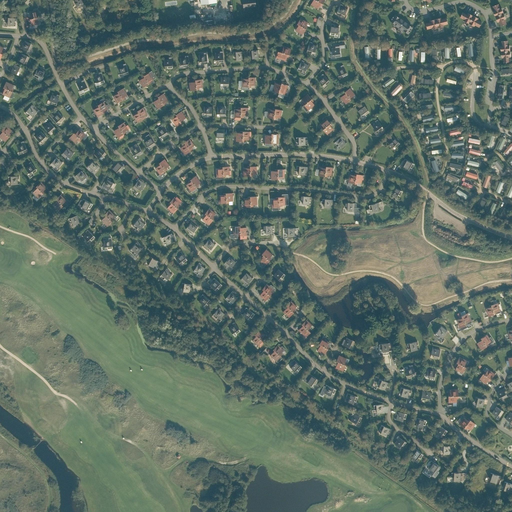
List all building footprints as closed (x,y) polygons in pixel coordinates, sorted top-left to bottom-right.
[(323,4),(315,0),(313,0),(311,5),(318,9),(320,5),(321,6),(323,4)] [(341,4),(336,14),(341,16),(342,14),(344,15),(347,9),(342,7),(343,5),(341,4)] [(501,26),(507,24),(505,19),(506,19),(502,8),(500,8),(498,4),(493,6),(495,11),(493,11),(498,22),(499,22),(501,26)] [(29,17),(30,19),(39,17),(38,10),(30,13),(27,13),(29,17)] [(475,25),(479,27),(481,22),(477,20),(478,18),(467,13),(467,14),(462,12),(460,17),(464,20),(463,21),(474,26),(475,25)] [(408,34),(412,27),(408,25),(409,24),(399,17),(395,15),(390,21),(394,24),(393,24),(403,32),(404,31),(408,34)] [(6,17),(5,22),(8,23),(7,26),(14,26),(14,21),(16,21),(16,18),(6,17)] [(39,17),(30,19),(25,21),(27,27),(31,25),(39,23),(38,20),(40,19),(39,17)] [(300,18),(297,24),(306,29),(307,27),(305,26),(307,23),(300,18)] [(443,25),(447,24),(446,18),(441,19),(441,18),(429,21),(430,22),(425,23),(427,29),(431,28),(432,29),(443,26),(443,25)] [(306,29),(297,24),(296,26),(297,27),(295,30),(302,35),(306,29)] [(331,24),(330,35),(335,35),(335,33),(338,33),(339,27),(334,26),(334,24),(331,24)] [(25,41),(22,48),(28,51),(29,48),(31,49),(33,45),(25,41)] [(504,62),(510,62),(509,57),(511,57),(510,45),(508,45),(508,41),(502,41),(502,46),(501,46),(502,58),(503,58),(504,62)] [(309,42),(306,52),(311,54),(312,51),(315,52),(317,46),(312,44),(312,43),(309,42)] [(335,48),(331,48),(332,55),(335,54),(335,57),(340,56),(339,46),(345,45),(344,42),(335,43),(335,48)] [(281,50),(280,52),(289,55),(291,49),(283,46),(282,50),(281,50)] [(258,50),(249,51),(250,56),(252,56),(252,59),(259,58),(258,50)] [(220,53),(215,54),(215,60),(218,60),(218,62),(223,62),(222,51),(220,51),(220,53)] [(242,51),(233,52),(234,57),(236,57),(236,60),(243,59),(242,51)] [(289,55),(280,52),(278,52),(276,58),(286,61),(287,57),(288,57),(289,55)] [(21,53),(18,61),(24,63),(25,61),(27,62),(29,57),(21,53)] [(204,55),(199,55),(199,62),(202,61),(202,64),(207,63),(206,53),(204,53),(204,55)] [(185,58),(180,58),(180,65),(183,64),(184,67),(189,66),(188,56),(185,56),(185,58)] [(169,59),(164,60),(164,66),(167,66),(167,68),(173,68),(172,57),(169,57),(169,59)] [(302,60),(297,70),(302,72),(303,70),(305,71),(308,65),(303,63),(304,61),(302,60)] [(123,66),(118,68),(120,74),(123,73),(124,75),(129,74),(126,63),(123,64),(123,66)] [(14,64),(11,71),(17,74),(18,72),(20,73),(22,68),(14,64)] [(341,68),(336,70),(339,76),(342,75),(343,77),(348,75),(343,65),(341,66),(341,68)] [(38,66),(34,76),(38,78),(39,76),(42,77),(45,71),(40,69),(41,67),(38,66)] [(152,71),(144,76),(149,84),(151,83),(150,81),(156,78),(152,71)] [(99,75),(94,77),(96,83),(99,82),(100,84),(105,82),(101,72),(99,73),(99,75)] [(322,77),(318,81),(322,85),(325,83),(326,85),(330,82),(323,74),(321,76),(322,77)] [(149,84),(144,76),(141,77),(142,79),(139,80),(143,87),(149,84)] [(221,77),(221,83),(223,83),(223,86),(229,86),(229,77),(221,77)] [(82,83),(77,85),(80,91),(83,90),(84,92),(88,89),(84,80),(81,81),(82,83)] [(3,87),(12,92),(12,91),(13,89),(12,88),(13,85),(6,82),(3,87)] [(279,93),(281,83),(279,82),(278,84),(275,83),(272,91),(279,93)] [(281,83),(279,93),(285,95),(285,93),(287,94),(288,90),(286,89),(288,85),(284,84),(285,82),(282,82),(281,83)] [(12,91),(12,92),(3,87),(2,90),(4,91),(2,94),(12,98),(15,92),(12,91)] [(123,88),(118,91),(123,100),(125,99),(124,97),(127,95),(123,88)] [(345,92),(350,100),(353,98),(352,97),(355,95),(350,88),(345,92)] [(123,100),(118,91),(115,93),(116,94),(113,96),(117,103),(123,100)] [(350,100),(345,92),(342,94),(344,95),(340,97),(345,104),(350,100)] [(163,93),(158,97),(163,105),(166,104),(165,102),(168,100),(163,93)] [(51,94),(49,101),(52,102),(51,104),(56,105),(60,95),(57,94),(57,96),(51,94)] [(304,105),(312,99),(307,94),(301,99),(304,102),(302,103),(304,105)] [(163,105),(158,97),(156,98),(157,100),(154,102),(158,109),(163,105)] [(304,105),(302,107),(306,112),(308,110),(314,105),(312,102),(313,101),(312,99),(304,105)] [(98,105),(103,113),(105,112),(105,111),(108,109),(104,102),(98,105)] [(362,107),(357,110),(361,115),(364,113),(365,115),(369,112),(363,104),(360,105),(362,107)] [(32,105),(25,113),(29,116),(30,114),(33,116),(37,111),(33,108),(34,107),(32,105)] [(103,113),(98,105),(96,106),(97,108),(94,110),(98,117),(103,113)] [(204,106),(203,113),(206,113),(206,115),(212,116),(212,107),(204,106)] [(217,107),(217,114),(220,114),(220,116),(225,116),(225,107),(217,107)] [(143,108),(138,111),(143,119),(145,118),(144,116),(147,114),(143,108)] [(267,117),(273,119),(275,109),(273,108),(272,110),(269,109),(267,117)] [(275,109),(273,119),(276,119),(276,117),(280,118),(282,110),(275,109)] [(143,119),(138,111),(135,112),(136,114),(133,116),(137,123),(143,119)] [(181,111),(176,115),(181,123),(184,121),(183,120),(186,118),(181,111)] [(58,112),(52,117),(57,122),(59,120),(60,122),(64,119),(58,112)] [(181,123),(176,115),(174,116),(175,117),(172,120),(176,126),(181,123)] [(323,130),(330,123),(326,118),(320,124),(322,126),(321,128),(323,130)] [(376,123),(372,126),(376,131),(378,129),(379,131),(383,128),(377,120),(375,121),(376,123)] [(50,122),(44,127),(48,132),(50,130),(52,132),(56,128),(50,122)] [(124,122),(118,126),(123,134),(126,133),(125,131),(128,129),(130,128),(128,125),(126,126),(124,122)] [(332,125),(330,123),(323,130),(327,135),(333,129),(331,126),(332,125)] [(6,125),(2,130),(9,137),(11,135),(9,133),(12,130),(6,125)] [(162,125),(155,129),(156,131),(160,136),(163,135),(164,137),(168,134),(163,126),(162,125)] [(123,134),(118,126),(116,127),(117,129),(114,131),(119,139),(125,136),(123,134)] [(75,131),(74,133),(81,139),(85,135),(79,129),(77,132),(75,131)] [(9,137),(2,130),(0,131),(0,132),(1,133),(0,134),(0,137),(5,141),(9,137)] [(216,130),(216,137),(219,137),(219,139),(224,140),(224,131),(216,130)] [(41,132),(35,137),(40,142),(42,140),(44,142),(47,138),(41,132)] [(81,139),(74,133),(69,138),(75,143),(78,140),(79,141),(81,139)] [(146,138),(143,140),(144,141),(147,147),(150,145),(151,147),(155,144),(151,137),(149,134),(145,137),(146,138)] [(342,136),(334,143),(337,147),(339,145),(341,148),(346,143),(342,139),(344,138),(342,136)] [(391,139),(388,143),(392,148),(394,146),(396,147),(400,144),(392,136),(390,138),(391,139)] [(307,137),(296,137),(296,142),(299,142),(299,145),(305,145),(305,140),(307,140),(307,137)] [(189,139),(184,143),(190,151),(192,149),(191,147),(194,145),(189,139)] [(22,144),(17,146),(19,152),(22,151),(23,153),(28,151),(24,141),(21,142),(22,144)] [(188,152),(190,151),(184,143),(182,144),(183,146),(180,148),(185,154),(187,157),(190,155),(188,152)] [(129,148),(130,150),(134,155),(136,154),(138,156),(142,153),(137,145),(136,144),(129,148)] [(67,148),(62,155),(65,158),(67,156),(69,158),(73,153),(67,148)] [(100,148),(94,154),(99,158),(101,156),(103,157),(106,154),(100,148)] [(56,158),(50,164),(54,168),(56,166),(58,168),(62,163),(56,158)] [(164,159),(159,163),(165,171),(167,169),(166,168),(169,165),(164,159)] [(405,162),(402,167),(408,170),(410,167),(412,168),(414,164),(405,159),(403,161),(405,162)] [(92,161),(87,168),(90,171),(92,169),(94,171),(98,166),(92,161)] [(30,165),(25,168),(29,173),(31,172),(33,173),(37,170),(31,162),(28,163),(30,165)] [(117,162),(111,168),(117,172),(119,170),(120,171),(124,167),(117,162)] [(165,171),(159,163),(157,165),(158,166),(155,168),(160,174),(158,176),(160,179),(165,175),(163,173),(165,171)] [(229,166),(222,167),(223,177),(226,176),(226,175),(229,174),(231,174),(231,170),(229,170),(229,166)] [(297,166),(296,171),(299,171),(298,174),(305,175),(305,170),(307,170),(308,167),(297,166)] [(82,171),(75,176),(78,180),(80,179),(82,181),(87,177),(82,171)] [(354,184),(356,174),(354,173),(353,175),(350,175),(348,182),(354,184)] [(363,175),(356,174),(354,184),(357,184),(357,182),(361,183),(363,175)] [(19,176),(8,176),(9,182),(11,181),(11,184),(18,184),(17,179),(19,179),(19,176)] [(191,180),(196,188),(198,186),(197,185),(201,182),(196,176),(191,180)] [(107,179),(105,183),(104,182),(101,187),(105,189),(106,188),(109,190),(111,187),(113,188),(115,184),(107,179)] [(138,180),(133,187),(137,191),(138,189),(140,191),(144,185),(145,184),(140,180),(139,181),(138,180)] [(189,183),(186,185),(191,191),(193,193),(198,190),(196,188),(191,180),(188,181),(189,183)] [(41,182),(36,186),(43,193),(45,192),(44,190),(47,188),(41,182)] [(43,193),(36,186),(34,188),(36,189),(33,192),(39,198),(43,193)] [(393,190),(390,194),(396,197),(398,195),(400,196),(402,191),(393,186),(391,189),(393,190)] [(56,199),(63,206),(65,204),(63,203),(66,200),(61,194),(56,199)] [(282,197),(278,197),(279,205),(288,205),(288,194),(282,194),(282,197)] [(301,196),(301,201),(303,201),(303,204),(309,205),(310,199),(311,200),(312,197),(301,196)] [(174,197),(170,202),(178,208),(179,206),(178,205),(180,202),(182,201),(177,197),(176,198),(174,197)] [(251,207),(250,197),(247,197),(248,199),(244,199),(244,204),(241,204),(241,209),(244,209),(244,207),(251,207)] [(63,206),(56,199),(54,201),(55,202),(53,205),(58,211),(63,206)] [(83,199),(82,201),(81,200),(78,206),(81,208),(81,207),(87,210),(88,207),(90,208),(93,204),(83,199)] [(322,199),(322,204),(324,204),(324,207),(331,208),(331,202),(333,203),(333,200),(322,199)] [(170,205),(167,208),(173,213),(178,208),(170,202),(168,204),(170,205)] [(379,202),(369,205),(370,210),(372,210),(373,212),(379,211),(378,205),(380,205),(379,202)] [(345,203),(345,208),(347,208),(347,211),(354,211),(354,213),(359,213),(359,208),(356,208),(356,203),(345,203)] [(209,208),(205,213),(213,220),(214,217),(213,216),(215,213),(209,208)] [(109,210),(105,214),(112,221),(113,219),(112,218),(115,215),(109,210)] [(213,220),(205,213),(203,216),(205,217),(203,220),(209,225),(213,220)] [(112,221),(105,214),(103,216),(104,217),(101,220),(107,226),(112,221)] [(78,215),(68,218),(70,223),(72,222),(73,225),(79,223),(77,218),(79,217),(78,215)] [(140,218),(133,226),(136,229),(138,227),(140,229),(145,224),(140,221),(142,219),(140,218)] [(191,222),(186,229),(190,232),(191,230),(194,232),(198,227),(191,222)] [(238,236),(240,236),(240,226),(233,226),(234,234),(231,234),(231,238),(238,238),(238,236)] [(274,226),(263,226),(263,231),(266,231),(266,234),(272,234),(272,228),(274,228),(274,226)] [(296,228),(285,228),(286,233),(288,233),(288,236),(295,236),(294,231),(296,231),(296,228)] [(87,233),(83,237),(88,241),(90,239),(91,241),(95,237),(87,230),(85,231),(87,233)] [(172,233),(162,238),(164,242),(163,243),(164,245),(167,244),(173,242),(177,240),(174,235),(173,236),(172,233)] [(109,240),(103,240),(104,247),(107,247),(107,249),(113,248),(111,238),(109,238),(109,240)] [(209,239),(203,246),(207,249),(208,248),(211,250),(215,245),(209,239)] [(136,242),(129,250),(133,254),(135,252),(137,254),(141,249),(137,245),(138,244),(136,242)] [(262,254),(269,261),(271,259),(270,257),(272,255),(266,249),(262,254)] [(179,254),(175,258),(179,263),(182,261),(183,263),(187,260),(181,251),(178,253),(179,254)] [(269,261),(262,254),(260,256),(262,257),(259,260),(265,265),(269,261)] [(150,256),(148,261),(150,262),(148,265),(153,268),(157,270),(159,265),(158,264),(160,262),(158,261),(150,256)] [(230,257),(224,264),(228,267),(229,265),(231,267),(236,262),(230,257)] [(199,262),(193,271),(198,274),(199,272),(201,274),(205,268),(200,265),(201,264),(199,262)] [(167,268),(160,276),(163,280),(165,278),(167,280),(172,275),(167,271),(169,270),(167,268)] [(278,269),(273,275),(278,280),(280,277),(282,279),(285,275),(278,269)] [(246,273),(240,280),(244,283),(246,281),(248,283),(252,278),(246,273)] [(213,281),(210,285),(215,289),(217,287),(219,289),(222,285),(214,278),(212,280),(213,281)] [(182,283),(181,288),(183,288),(183,291),(189,292),(190,287),(192,287),(192,285),(182,283)] [(266,284),(262,289),(270,295),(272,293),(270,292),(273,289),(274,287),(271,285),(269,287),(266,284)] [(270,295),(262,289),(261,291),(262,292),(260,295),(266,300),(270,295)] [(232,291),(225,299),(229,302),(230,300),(233,303),(237,298),(233,294),(234,293),(232,291)] [(202,297),(199,301),(204,306),(206,303),(207,305),(211,301),(202,294),(201,296),(202,297)] [(291,301),(286,305),(293,312),(295,310),(294,309),(297,306),(291,301)] [(492,305),(495,314),(497,314),(501,313),(500,311),(498,303),(492,305)] [(293,312),(286,305),(284,307),(286,309),(283,311),(289,317),(293,312)] [(495,314),(492,305),(489,306),(490,307),(486,308),(489,316),(495,314)] [(219,307),(212,315),(216,319),(218,317),(220,319),(224,314),(220,310),(221,309),(219,307)] [(246,310),(242,315),(248,319),(249,316),(251,318),(254,314),(246,307),(244,309),(246,310)] [(466,325),(467,327),(468,327),(467,324),(472,322),(467,313),(461,316),(466,325)] [(461,330),(467,327),(466,325),(461,316),(459,317),(460,319),(456,321),(460,328),(461,330)] [(306,319),(302,324),(309,331),(311,329),(309,328),(312,325),(306,319)] [(233,325),(228,328),(232,334),(235,332),(236,334),(240,331),(234,322),(232,324),(233,325)] [(309,331),(302,324),(300,326),(301,327),(298,330),(306,337),(310,332),(309,331)] [(441,326),(435,335),(439,338),(440,336),(442,338),(446,333),(448,331),(444,329),(443,329),(443,328),(441,326)] [(255,334),(262,341),(264,339),(263,337),(265,334),(259,329),(255,334)] [(264,342),(262,341),(255,334),(253,336),(254,338),(252,341),(260,347),(264,342)] [(487,335),(482,338),(487,346),(489,345),(494,342),(491,337),(489,338),(487,335)] [(322,338),(319,344),(328,349),(329,346),(329,347),(331,343),(322,338)] [(343,340),(342,344),(343,345),(349,348),(350,345),(353,346),(355,341),(346,338),(345,341),(343,340)] [(487,346),(482,338),(480,340),(481,341),(477,343),(482,350),(487,346)] [(417,341),(407,344),(408,349),(410,348),(411,351),(417,350),(416,344),(418,344),(417,341)] [(379,346),(375,347),(376,353),(389,351),(388,346),(390,345),(390,343),(379,344),(379,346)] [(328,349),(319,344),(318,346),(319,347),(317,350),(324,354),(328,349)] [(273,349),(280,356),(282,354),(281,352),(285,348),(282,346),(281,347),(277,345),(273,349)] [(432,348),(431,354),(434,355),(433,357),(438,359),(440,350),(432,348)] [(280,356),(273,349),(271,351),(273,352),(270,355),(276,361),(278,362),(282,358),(280,356)] [(336,361),(345,365),(346,362),(345,362),(346,358),(339,355),(336,361)] [(460,357),(457,362),(465,367),(467,365),(465,364),(467,361),(460,357)] [(293,363),(290,367),(294,371),(296,369),(298,371),(302,367),(294,360),(292,362),(293,363)] [(345,365),(336,361),(335,363),(337,364),(335,368),(343,371),(345,365)] [(465,367),(457,362),(455,365),(457,366),(455,369),(462,373),(465,367)] [(410,367),(405,369),(407,375),(410,374),(411,376),(415,375),(412,365),(409,366),(410,367)] [(428,368),(426,375),(429,375),(428,379),(433,380),(435,370),(428,368)] [(484,373),(492,379),(495,374),(489,369),(487,372),(485,371),(484,373)] [(492,379),(484,373),(480,379),(487,383),(489,380),(490,381),(492,379)] [(306,375),(303,380),(311,385),(313,383),(315,384),(319,387),(320,385),(316,382),(318,380),(309,374),(307,376),(306,375)] [(379,379),(377,384),(380,385),(378,388),(385,390),(387,385),(388,386),(389,383),(379,379)] [(323,386),(320,394),(322,395),(323,394),(324,394),(325,393),(330,396),(332,393),(334,394),(336,389),(326,385),(325,387),(323,386)] [(401,387),(399,392),(402,393),(401,396),(407,397),(409,392),(410,393),(411,390),(401,387)] [(504,388),(496,392),(499,398),(502,397),(503,399),(508,396),(505,391),(506,391),(505,388),(504,388)] [(423,389),(421,399),(426,400),(426,398),(429,399),(430,392),(425,391),(426,389),(423,389)] [(348,396),(346,402),(353,404),(354,401),(356,402),(357,397),(347,393),(346,396),(348,396)] [(458,396),(448,396),(448,402),(447,402),(447,405),(453,405),(453,402),(456,402),(456,398),(458,398),(458,396)] [(476,397),(475,402),(477,403),(477,406),(483,407),(485,399),(476,397)] [(384,404),(373,405),(374,410),(376,410),(377,413),(383,412),(383,407),(384,407),(384,404)] [(496,406),(492,413),(497,417),(499,414),(501,416),(504,411),(496,406)] [(396,411),(395,413),(397,414),(396,419),(402,421),(403,418),(405,419),(407,414),(396,411)] [(353,416),(350,421),(356,424),(357,421),(359,422),(362,418),(352,413),(351,415),(353,416)] [(416,417),(415,420),(417,420),(415,426),(422,427),(423,425),(425,425),(426,420),(416,417)] [(459,424),(464,428),(470,420),(468,418),(467,420),(464,417),(459,424)] [(470,420),(464,428),(466,429),(467,428),(470,430),(475,424),(470,420)] [(381,425),(379,430),(381,431),(380,433),(386,436),(388,431),(390,432),(391,429),(381,425)] [(438,428),(435,432),(440,436),(442,434),(444,435),(447,431),(438,425),(437,427),(438,428)] [(397,439),(394,443),(399,447),(401,445),(403,446),(406,442),(398,436),(396,438),(397,439)] [(440,446),(440,451),(443,451),(443,454),(449,454),(450,449),(451,449),(452,446),(440,446)] [(414,451),(411,456),(416,460),(418,457),(420,459),(423,454),(414,448),(413,450),(414,451)] [(431,464),(428,468),(432,471),(432,472),(431,474),(434,477),(438,472),(437,471),(440,467),(431,460),(429,463),(431,464)] [(451,472),(451,477),(453,477),(453,480),(460,481),(460,475),(462,475),(462,473),(451,472)] [(491,473),(489,477),(491,478),(490,481),(497,483),(498,478),(500,479),(501,476),(491,473)] [(511,483),(505,481),(503,486),(505,487),(504,490),(510,492),(511,487),(511,483)]
